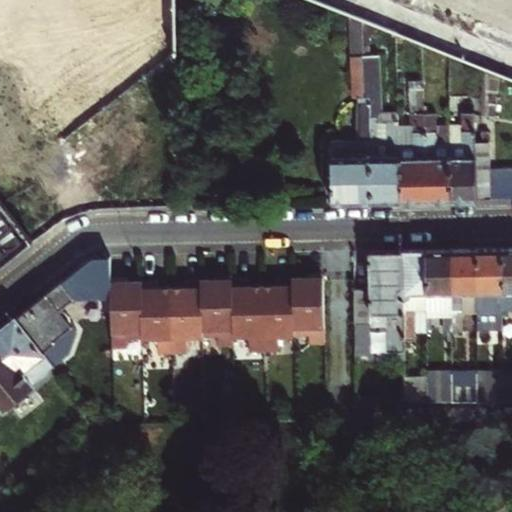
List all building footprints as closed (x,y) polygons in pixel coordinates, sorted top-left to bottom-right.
[(0,0),(0,26),(34,0),(0,0)] [(365,96),(364,44),(364,35),(364,18),(352,14),(353,97),(358,97),(358,139),(332,140),(332,145),(329,147),(329,151),(332,153),(333,202),(353,201),(372,201),(370,96),(365,96)] [(364,35),(371,35),(374,35),(374,23),(364,18),(364,35)] [(372,44),(371,35),(364,35),(364,44),(372,44)] [(372,44),(364,44),(365,96),(370,96),(372,201),(384,201),(400,200),(398,145),(398,127),(398,121),(378,121),(378,117),(378,116),(386,110),(385,55),(372,55),(372,44)] [(98,75),(92,68),(73,84),(80,92),(75,97),(86,109),(130,71),(118,58),(98,75)] [(425,200),(424,114),(424,88),(412,88),(412,126),(413,145),(398,145),(400,200),(413,200),(425,200)] [(476,200),(491,199),(511,198),(511,174),(491,175),(490,142),(477,142),(476,113),(463,113),(464,126),(451,126),(451,144),(452,200),(476,200)] [(437,114),(424,114),(425,200),(439,200),(452,200),(451,144),(438,144),(437,125),(437,114)] [(451,125),(437,125),(438,144),(451,144),(451,126),(451,125)] [(413,145),(412,126),(398,127),(398,145),(413,145)] [(0,257),(54,222),(6,148),(0,148),(0,257)] [(180,205),(196,204),(194,153),(179,153),(180,205)] [(476,249),(476,309),(501,308),(502,248),(489,249),(476,249)] [(511,248),(502,248),(501,308),(511,307),(511,248)] [(402,250),(401,310),(425,309),(425,249),(413,250),(402,250)] [(425,309),(431,309),(451,309),(452,249),(438,249),(425,249),(425,309)] [(464,249),(452,249),(451,309),(460,309),(476,309),(476,249),(464,249)] [(353,310),(367,310),(384,310),(401,310),(402,250),(389,250),(370,251),(370,287),(353,287),(353,310)] [(110,256),(92,256),(54,287),(16,317),(43,351),(56,341),(55,339),(73,325),(70,320),(70,318),(66,312),(63,312),(59,306),(89,284),(96,294),(110,283),(110,281),(110,277),(110,256)] [(276,285),(262,285),(263,334),(263,349),(278,349),(278,334),(293,333),(292,277),(280,277),(276,277),(276,285)] [(323,342),(322,277),(305,277),(292,277),(293,333),(308,333),(308,342),(323,342)] [(243,278),(231,279),(232,334),(247,334),(248,350),(263,349),(263,334),(262,285),(249,286),(248,278),(243,278)] [(184,287),(171,288),(172,352),(185,352),(185,336),(202,336),(201,279),(190,280),(184,280),(184,287)] [(208,279),(201,279),(202,336),(217,335),(217,345),(232,344),(232,334),(231,279),(214,279),(208,279)] [(127,281),(110,281),(110,283),(111,342),(127,341),(127,337),(141,337),(141,280),(133,281),(127,281)] [(153,280),(141,280),(141,337),(158,337),(158,352),(172,352),(171,288),(157,288),(157,280),(153,280)] [(501,308),(476,309),(476,345),(496,345),(496,332),(501,332),(501,308)] [(401,310),(401,329),(425,329),(425,309),(401,310)] [(460,335),(460,309),(451,309),(451,335),(460,335)] [(353,310),(353,354),(366,354),(367,310),(353,310)] [(401,379),(401,329),(401,310),(384,310),(384,351),(388,351),(388,379),(401,379)] [(0,401),(3,406),(55,366),(43,351),(16,317),(0,329),(0,401)] [(425,330),(425,346),(435,346),(435,330),(431,330),(425,330)] [(500,373),(475,374),(475,402),(500,401),(500,379),(500,373)] [(450,374),(424,375),(424,378),(424,403),(450,402),(450,374)] [(475,374),(450,374),(450,402),(475,402),(475,374)] [(424,378),(401,379),(401,403),(424,403),(424,378)] [(511,379),(500,379),(500,401),(511,400),(511,379)]
